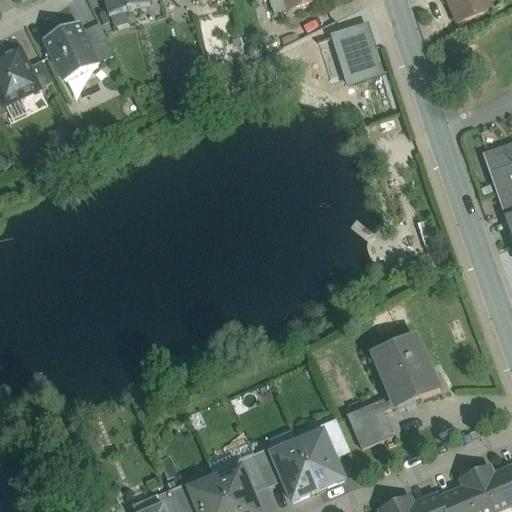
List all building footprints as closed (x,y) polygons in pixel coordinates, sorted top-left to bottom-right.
[(100,0),(101,2),(105,1),(110,20),(129,15),(129,17),(132,16),(132,15),(151,10),(148,0),(100,0)] [(317,0),(284,0),(289,15),(319,7),(317,0)] [(487,0),(446,0),(458,27),(492,12),(487,0)] [(340,91),(382,79),(365,26),(324,38),(340,91)] [(78,27),(46,43),(66,86),(99,71),(98,68),(92,57),(82,36),(78,27)] [(100,27),(82,36),(92,57),(110,49),(100,27)] [(110,49),(92,57),(98,68),(116,60),(110,49)] [(21,52),(0,61),(0,100),(5,110),(41,93),(30,71),(21,52)] [(43,65),(30,71),(41,93),(53,87),(43,65)] [(511,148),(483,159),(498,199),(511,193),(511,148)] [(511,193),(498,199),(505,221),(511,218),(511,193)] [(416,342),(381,357),(391,380),(385,383),(397,411),(438,393),(416,342)] [(383,415),(362,424),(358,415),(348,420),(363,453),(394,440),(383,415)] [(322,437),(332,460),(349,452),(337,424),(319,431),(321,437),(322,437)] [(298,447),(318,494),(327,490),(328,491),(344,484),(336,464),(335,465),(332,460),(322,437),(321,437),(298,447)] [(275,457),(274,458),(284,480),(286,486),(285,487),(293,506),(310,499),(309,498),(318,494),(298,447),(275,457)] [(272,452),(254,459),(267,488),(284,480),(274,458),(275,457),(272,452)] [(237,467),(239,473),(240,472),(250,495),(267,488),(254,459),(237,467)] [(170,460),(159,464),(166,483),(177,478),(170,460)] [(239,473),(237,467),(234,461),(211,471),(216,483),(228,511),(258,511),(254,500),(252,501),(250,495),(240,472),(239,473)] [(494,481),(491,472),(476,478),(491,511),(501,511),(511,507),(511,484),(508,475),(494,481)] [(491,511),(476,478),(462,484),(466,493),(452,499),(457,511),(491,511)] [(193,493),(192,493),(199,511),(228,511),(216,483),(193,493)] [(199,511),(192,493),(193,493),(190,487),(172,495),(179,511),(199,511)] [(179,511),(172,495),(150,504),(153,511),(179,511)] [(457,511),(452,499),(441,504),(444,511),(457,511)] [(444,511),(441,504),(439,500),(428,505),(431,511),(444,511)] [(414,511),(410,502),(396,508),(397,511),(431,511),(428,505),(414,511)]
